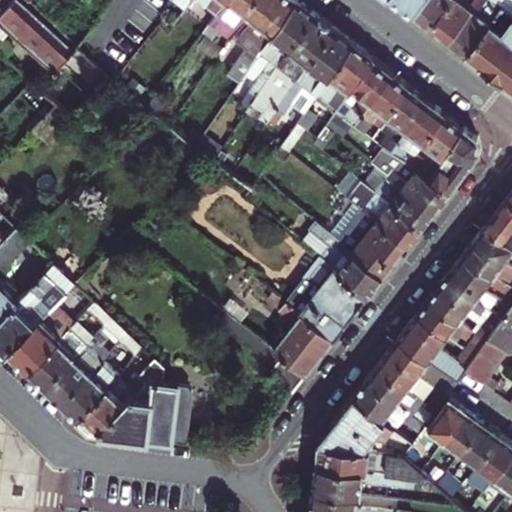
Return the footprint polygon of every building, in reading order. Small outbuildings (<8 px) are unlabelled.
[(0,0),(0,22),(46,63),(54,70),(70,51),(16,0),(0,0)] [(140,0),(158,12),(166,0),(140,0)] [(202,0),(216,10),(223,0),(202,0)] [(223,0),(216,10),(213,13),(211,16),(207,21),(213,24),(225,33),(230,37),(250,15),(246,12),(254,0),(265,0),(267,1),(266,0),(223,0)] [(295,0),(266,0),(267,1),(265,0),(254,0),(246,12),(250,15),(230,37),(245,48),(256,56),(260,50),(295,0)] [(316,11),(302,0),(295,0),(260,50),(276,63),(293,42),(316,11)] [(396,0),(415,14),(425,0),(396,0)] [(425,0),(415,14),(431,26),(451,0),(425,0)] [(451,0),(431,26),(448,40),(480,0),(451,0)] [(480,0),(448,40),(466,54),(503,6),(496,0),(495,0),(480,0)] [(511,12),(503,6),(466,54),(511,89),(511,12)] [(336,26),(316,11),(293,42),(276,63),(296,78),(336,26)] [(336,26),(296,78),(317,93),(317,91),(354,40),(336,26)] [(0,52),(2,54),(10,44),(0,35),(0,52)] [(375,56),(354,40),(317,91),(338,107),(340,104),(353,87),(375,56)] [(262,67),(270,73),(276,63),(260,50),(256,56),(246,70),(255,77),(262,67)] [(393,70),(375,56),(353,87),(361,93),(352,104),(357,108),(354,113),(359,117),(385,82),(393,70)] [(54,70),(46,63),(31,80),(40,88),(56,72),(54,70)] [(263,83),(275,91),(282,80),(290,85),(296,78),(276,63),(270,73),(263,83)] [(263,83),(270,73),(262,67),(255,77),(248,88),(256,94),(263,83)] [(411,84),(393,70),(385,82),(359,117),(365,121),(368,116),(373,120),(381,108),(389,114),(411,84)] [(296,78),(290,85),(298,91),(291,102),(304,111),(306,108),(311,101),(317,93),(296,78)] [(268,100),(276,106),(290,85),(282,80),(275,91),(268,100)] [(411,84),(389,114),(385,119),(380,126),(390,133),(383,142),(391,147),(394,143),(406,126),(428,97),(411,84)] [(290,85),(276,106),(283,111),(291,102),(298,91),(290,85)] [(446,111),(428,97),(406,126),(394,143),(400,147),(403,143),(408,147),(417,134),(424,140),(428,135),(446,111)] [(53,100),(30,126),(45,141),(69,115),(53,100)] [(316,115),(306,108),(304,111),(297,120),(306,127),(310,123),(316,115)] [(428,135),(424,140),(432,146),(424,158),(428,161),(423,169),(430,174),(443,157),(449,148),(466,126),(446,111),(428,135)] [(321,130),(310,123),(306,127),(317,135),(321,130)] [(466,126),(449,148),(458,155),(451,164),(443,157),(430,174),(450,188),(479,150),(478,136),(466,126)] [(423,169),(409,160),(402,155),(394,166),(387,161),(386,162),(369,149),(365,155),(377,163),(382,167),(383,166),(436,206),(450,188),(430,174),(423,169)] [(402,155),(395,150),(387,161),(394,166),(402,155)] [(382,167),(377,163),(365,179),(376,188),(423,223),(436,206),(383,166),(382,167)] [(423,223),(376,188),(366,202),(359,197),(356,202),(409,241),(423,223)] [(511,189),(483,227),(511,244),(511,189)] [(171,198),(162,190),(155,197),(170,208),(173,204),(171,198)] [(384,273),(409,241),(356,202),(352,206),(359,211),(347,226),(362,238),(354,249),(384,273)] [(148,232),(133,219),(123,229),(138,242),(148,232)] [(16,225),(11,221),(5,227),(10,231),(16,225)] [(384,273),(354,249),(336,235),(319,221),(313,229),(324,238),(323,239),(329,244),(321,255),(328,261),(332,264),(369,293),(384,273)] [(5,249),(22,231),(16,225),(10,231),(0,241),(0,314),(18,296),(15,294),(16,288),(5,278),(1,280),(0,279),(0,272),(9,263),(5,249)] [(511,244),(483,227),(473,240),(505,261),(511,251),(511,244)] [(329,244),(323,239),(314,250),(321,255),(329,244)] [(473,240),(462,254),(495,274),(498,270),(511,278),(511,264),(505,261),(473,240)] [(462,254),(451,268),(484,289),(495,274),(462,254)] [(332,264),(328,261),(303,292),(296,287),(287,299),(335,336),(369,293),(332,264)] [(39,274),(60,294),(68,286),(47,266),(39,274)] [(473,303),(484,289),(451,268),(440,283),(471,306),(473,303)] [(0,314),(0,341),(8,349),(53,302),(60,294),(39,274),(18,296),(0,314)] [(461,318),(471,306),(440,283),(429,297),(460,320),(461,318)] [(275,347),(307,372),(335,336),(287,299),(278,292),(273,299),(281,306),(280,307),(295,320),(286,332),(281,332),(275,341),(276,344),(275,347)] [(449,333),(460,320),(429,297),(418,310),(449,333)] [(505,303),(496,297),(492,302),(502,308),(505,303)] [(89,305),(105,321),(111,316),(94,300),(89,305)] [(8,349),(28,369),(73,321),(53,302),(8,349)] [(476,321),(483,311),(473,303),(471,306),(461,318),(473,327),(477,321),(476,321)] [(466,369),(484,383),(507,351),(510,353),(511,349),(511,305),(511,307),(504,317),(466,369)] [(418,310),(398,336),(458,380),(466,369),(504,317),(493,310),(489,315),(482,325),(478,330),(473,337),(466,346),(461,343),(449,333),(418,310)] [(275,347),(228,311),(221,319),(255,346),(253,350),(279,371),(279,377),(294,389),(307,372),(275,347)] [(126,331),(111,316),(105,321),(121,336),(126,331)] [(461,343),(468,334),(473,327),(461,318),(460,320),(449,333),(461,343)] [(28,369),(44,384),(86,341),(74,329),(80,323),(76,319),(73,321),(28,369)] [(477,321),(473,327),(478,330),(482,325),(477,321)] [(92,335),(80,323),(74,329),(86,341),(92,335)] [(468,334),(473,337),(478,330),(473,327),(468,334)] [(140,354),(145,349),(126,331),(121,336),(140,354)] [(86,341),(44,384),(62,401),(102,359),(104,357),(90,345),(96,339),(92,335),(86,341)] [(398,336),(387,350),(419,373),(418,375),(437,389),(446,395),(453,386),(454,385),(457,381),(458,380),(398,336)] [(109,351),(96,339),(90,345),(104,357),(109,351)] [(408,387),(418,375),(419,373),(387,350),(376,364),(408,387)] [(62,401),(79,417),(108,386),(121,374),(107,361),(112,355),(109,351),(104,357),(102,359),(62,401)] [(112,355),(107,361),(121,374),(126,368),(112,355)] [(100,429),(188,440),(191,414),(189,414),(192,391),(187,384),(163,380),(164,366),(156,359),(141,374),(147,379),(100,429)] [(397,401),(404,407),(413,414),(424,400),(408,387),(376,364),(366,378),(397,401)] [(90,428),(100,429),(147,379),(141,374),(126,389),(127,390),(121,398),(108,386),(79,417),(90,428)] [(366,378),(355,392),(383,420),(397,401),(366,378)] [(355,392),(341,410),(388,434),(392,428),(383,420),(355,392)] [(427,427),(444,439),(466,408),(450,396),(427,427)] [(413,414),(404,407),(397,418),(419,434),(426,423),(413,414)] [(483,420),(466,408),(444,439),(460,451),(483,420)] [(321,436),(320,441),(387,451),(398,452),(405,453),(412,443),(392,428),(388,434),(341,410),(321,436)] [(500,432),(483,420),(460,451),(478,463),(500,432)] [(511,454),(511,440),(500,432),(478,463),(496,477),(500,471),(511,454)] [(320,441),(317,463),(389,473),(390,465),(386,464),(387,451),(320,441)] [(396,473),(409,475),(432,478),(422,469),(405,453),(398,452),(396,473)] [(511,482),(511,454),(500,471),(496,477),(509,486),(511,482)] [(317,463),(314,488),(359,494),(362,494),(364,478),(369,482),(407,487),(409,475),(396,473),(389,473),(317,463)] [(314,488),(311,511),(390,511),(357,508),(359,494),(314,488)]
